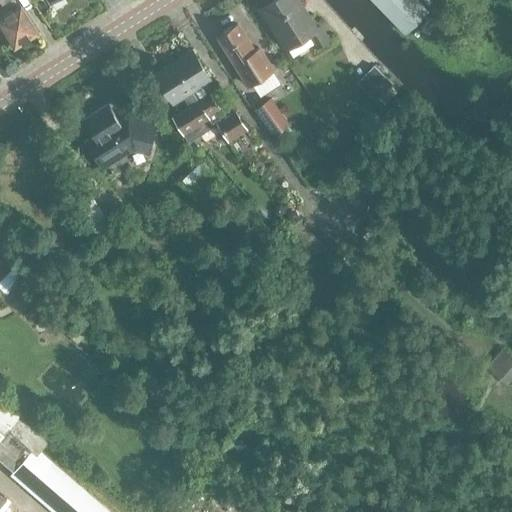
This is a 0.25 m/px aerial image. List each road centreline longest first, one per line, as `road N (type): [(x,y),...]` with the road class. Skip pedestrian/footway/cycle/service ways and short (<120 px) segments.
road 1 (track): [(441,316),(343,215),(307,197),(168,0)]
road 2 (tertiary): [(0,106),(168,0)]
